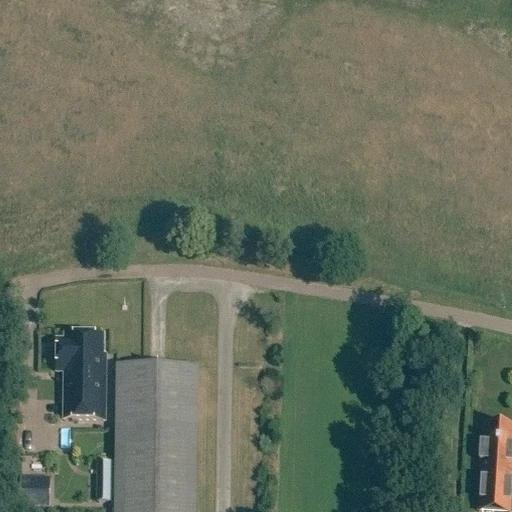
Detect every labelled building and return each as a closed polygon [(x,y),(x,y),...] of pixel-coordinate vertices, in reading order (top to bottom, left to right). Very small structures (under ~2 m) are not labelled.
[(103,358),(103,339),(65,338),(65,343),(57,343),(57,375),(64,375),(64,423),(104,423),(105,358),(103,358)] [(117,369),(115,511),(195,511),(197,370),(117,369)] [(480,447),(479,464),(482,464),(479,503),(510,505),(511,471),(511,429),(484,428),(483,447),(480,447)] [(107,503),(108,463),(99,463),(98,502),(107,503)] [(46,505),(46,478),(15,477),(15,505),(46,505)]
